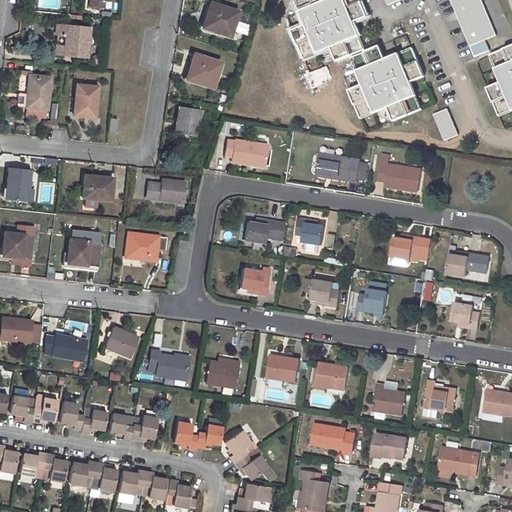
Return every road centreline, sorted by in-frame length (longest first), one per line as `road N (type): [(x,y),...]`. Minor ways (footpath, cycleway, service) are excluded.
road 1 (residential): [(191,313),(205,205),(227,183),(484,221),(511,242)]
road 2 (residential): [(191,313),(511,362)]
road 3 (residential): [(0,141),(146,157),(173,0)]
road 4 (residential): [(215,511),(214,476),(194,465),(0,430)]
road 5 (residential): [(0,284),(191,313)]
road 6 (residential): [(511,137),(487,134),(428,0)]
